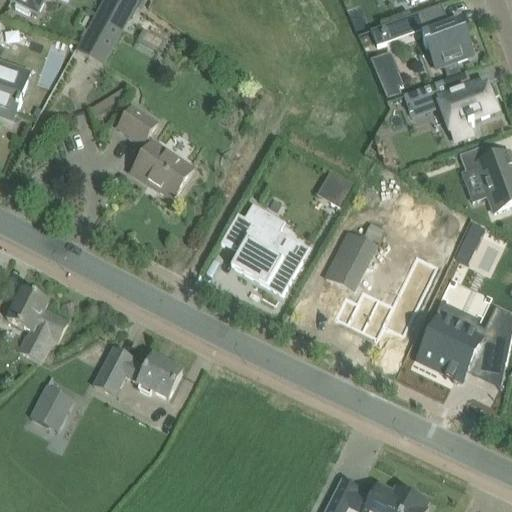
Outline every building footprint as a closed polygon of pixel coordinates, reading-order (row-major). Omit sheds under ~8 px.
[(12,0),(11,3),(10,4),(12,5),(17,8),(15,11),(30,18),(31,15),(36,18),(38,19),(39,17),(47,0),(12,0)] [(143,0),(103,0),(101,5),(102,6),(76,53),(94,63),(120,16),(132,21),(143,0)] [(280,0),(273,14),(317,39),(332,11),(318,3),(319,0),(280,0)] [(356,5),(345,10),(358,39),(369,34),(356,5)] [(474,58),(461,24),(450,29),(442,8),(405,22),(411,38),(422,34),(436,72),(474,58)] [(151,13),(146,23),(163,32),(168,21),(151,13)] [(0,116),(15,122),(19,110),(20,111),(23,104),(21,104),(28,84),(31,77),(1,66),(0,65),(0,26),(0,25),(0,116)] [(381,30),(370,34),(377,50),(387,47),(381,30)] [(404,53),(382,61),(400,101),(404,99),(414,96),(411,88),(416,86),(404,53)] [(331,55),(315,85),(346,102),(340,112),(371,130),(381,113),(363,103),(371,89),(368,82),(361,78),(364,73),(331,55)] [(414,96),(404,99),(407,108),(437,97),(455,144),(473,138),(470,130),(475,129),(473,125),(495,117),(486,92),(483,93),(480,86),(472,89),(467,75),(462,77),(449,83),(414,96)] [(303,105),(287,132),(326,154),(332,143),(351,154),(359,140),(364,143),(371,130),(340,112),(334,123),(303,105)] [(134,108),(119,132),(146,150),(161,126),(134,108)] [(154,144),(149,152),(132,177),(174,205),(196,172),(154,144)] [(485,150),(460,159),(466,176),(478,172),(495,217),(511,210),(511,161),(510,156),(489,163),(485,150)] [(331,176),(323,189),(337,197),(331,207),(342,213),(355,190),(331,176)] [(240,219),(223,248),(243,259),(236,271),(285,299),(304,265),(275,249),(287,228),(255,209),(247,223),(240,219)] [(485,233),(473,227),(456,262),(469,268),(485,233)] [(378,249),(351,236),(327,283),(355,297),(378,249)] [(334,325),(377,345),(384,331),(403,340),(437,270),(416,260),(392,310),(362,295),(357,307),(345,301),(334,325)] [(49,306),(23,293),(8,323),(32,336),(29,343),(27,342),(20,356),(41,367),(53,344),(58,347),(68,327),(44,315),(49,306)] [(432,338),(420,361),(442,372),(440,376),(462,386),(466,376),(477,354),(506,368),(507,368),(511,342),(511,319),(496,311),(485,333),(481,342),(439,322),(432,338)] [(114,352),(94,390),(116,400),(124,382),(169,403),(183,377),(153,361),(147,372),(134,366),(135,363),(114,352)] [(48,390),(31,422),(50,432),(66,399),(48,390)] [(407,498),(396,492),(394,496),(379,488),(372,503),(358,496),(360,492),(343,484),(328,511),(427,511),(429,509),(407,498)]
